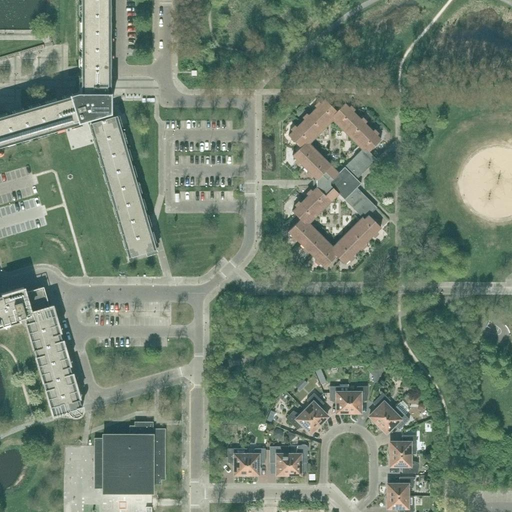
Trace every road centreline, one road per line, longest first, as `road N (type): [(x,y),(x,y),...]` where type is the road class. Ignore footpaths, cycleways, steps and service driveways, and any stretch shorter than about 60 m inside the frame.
road 1 (unclassified): [(196,371),(195,303),(249,247),(249,98),(164,96),(164,67)]
road 2 (residential): [(322,491),(329,434),(362,432),(372,449),(373,492),(353,511)]
road 3 (residential): [(96,398),(67,300),(45,274)]
road 4 (residential): [(322,491),(197,491)]
road 5 (unclassified): [(197,491),(196,371)]
